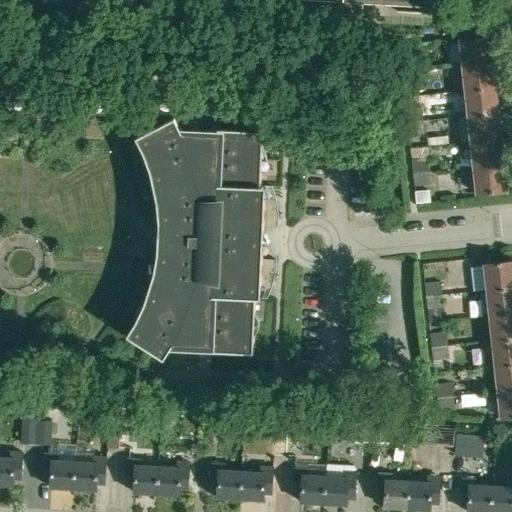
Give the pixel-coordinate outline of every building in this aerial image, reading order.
[(17,0),(17,8),(38,9),(38,0),(17,0)] [(72,0),(71,9),(98,11),(98,0),(72,0)] [(100,0),(100,10),(132,12),(132,0),(100,0)] [(267,0),(267,10),(348,15),(362,15),(363,16),(363,14),(362,14),(363,2),(434,6),(433,0),(267,0)] [(463,65),(493,62),(490,36),(460,40),(463,65)] [(400,72),(417,70),(415,57),(399,59),(400,72)] [(496,87),(493,62),(463,65),(465,91),(496,87)] [(417,70),(400,72),(402,85),(418,83),(417,70)] [(465,91),(468,116),(498,113),(496,87),(465,91)] [(406,123),(422,121),(421,108),(405,110),(406,123)] [(501,139),(498,113),(468,116),(471,142),(501,139)] [(274,196),(271,186),(260,186),(263,131),(208,129),(208,134),(182,133),(175,117),(136,137),(144,153),(151,171),(158,202),(159,221),(158,254),(154,272),(145,304),(137,321),(127,335),(164,359),(173,344),(198,346),(198,351),(253,353),(255,298),(266,299),(270,289),(273,280),(275,271),(275,260),(262,259),(264,225),(277,226),(277,215),(276,206),(274,196)] [(422,121),(406,123),(408,135),(424,133),(422,121)] [(471,142),(474,168),(504,164),(501,139),(471,142)] [(411,160),(412,173),(428,172),(427,159),(411,160)] [(507,191),(504,164),(474,168),(477,194),(507,191)] [(428,172),(412,173),(414,187),(430,185),(428,172)] [(487,289),(511,286),(511,260),(484,264),(487,289)] [(425,297),(441,295),(440,282),(424,284),(425,297)] [(511,312),(511,286),(487,289),(490,315),(511,312)] [(443,308),(441,295),(425,297),(427,310),(443,308)] [(511,338),(511,312),(490,315),(492,341),(511,338)] [(431,348),(447,346),(446,333),(430,335),(431,348)] [(511,364),(511,338),(492,341),(495,366),(511,364)] [(447,346),(431,348),(433,360),(449,359),(447,346)] [(511,390),(511,364),(495,366),(498,392),(511,390)] [(437,398),(453,396),(452,384),(436,385),(437,398)] [(511,416),(511,390),(498,392),(501,418),(511,416)] [(25,443),(34,444),(38,393),(22,392),(20,417),(27,417),(25,443)] [(455,408),(453,396),(437,398),(439,410),(455,408)] [(278,405),(275,458),(284,459),(285,449),(286,449),(288,419),(287,419),(288,405),(278,405)] [(329,423),(343,425),(342,441),(368,443),(370,418),(344,415),(344,411),(331,410),(329,423)] [(454,447),(454,444),(455,426),(431,424),(431,415),(415,414),(413,444),(454,447)] [(38,419),(36,443),(51,444),(53,421),(38,419)] [(286,449),(295,450),(299,450),(301,419),(288,419),(286,449)] [(371,444),(389,445),(391,421),(373,420),(371,444)] [(118,449),(119,427),(110,427),(109,448),(118,449)] [(482,457),(484,440),(484,436),(457,434),(455,455),(482,457)] [(134,492),(158,494),(159,467),(158,467),(159,450),(141,449),(141,439),(132,439),(131,449),(129,449),(129,459),(127,485),(135,485),(134,492)] [(192,453),(201,453),(201,444),(193,443),(192,453)] [(0,457),(0,484),(14,485),(14,478),(22,478),(23,453),(11,452),(11,458),(0,457)] [(51,487),(74,489),(76,462),(57,461),(57,455),(45,454),(44,480),(52,480),(51,483),(51,487)] [(94,462),(76,462),(74,489),(97,490),(97,483),(105,484),(107,458),(94,457),(94,462)] [(178,468),(159,467),(158,494),(180,495),(181,488),(189,488),(190,463),(178,462),(178,468)] [(218,497),(242,499),(243,472),(225,471),(225,465),(212,464),(211,490),(218,490),(218,497)] [(325,504),(326,477),(327,466),(308,465),(308,470),(296,469),(294,494),(302,495),(301,502),(325,504)] [(262,473),(243,472),(242,499),(264,500),(265,493),(272,494),(274,468),(262,467),(262,473)] [(326,477),(325,504),(347,505),(348,498),(356,498),(357,473),(345,472),(345,478),(326,477)] [(408,509),(410,482),(391,480),(392,475),(379,474),(378,500),(386,500),(385,507),(408,509)] [(410,482),(408,509),(432,510),(432,503),(439,504),(441,478),(428,477),(428,483),(410,482)] [(467,511),(490,511),(492,486),(474,485),(475,480),(462,479),(460,505),(468,505),(467,511)] [(511,487),(492,486),(490,511),(511,511),(511,482),(511,487)]
